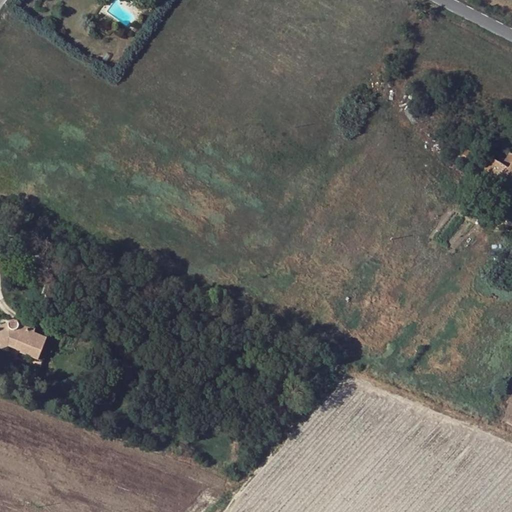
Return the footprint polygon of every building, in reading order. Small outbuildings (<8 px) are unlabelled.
[(448,91),(455,97),(462,88),(455,82),(448,91)] [(485,160),(467,148),(459,161),(476,173),(485,160)] [(486,180),(509,194),(511,189),(511,152),(510,152),(503,163),(499,161),(486,180)] [(485,160),(476,173),(486,180),(499,161),(489,154),(485,160)] [(493,211),(500,217),(504,211),(498,206),(493,211)] [(0,348),(5,347),(19,352),(18,355),(35,362),(45,339),(32,333),(33,330),(14,322),(0,326),(0,348)]
